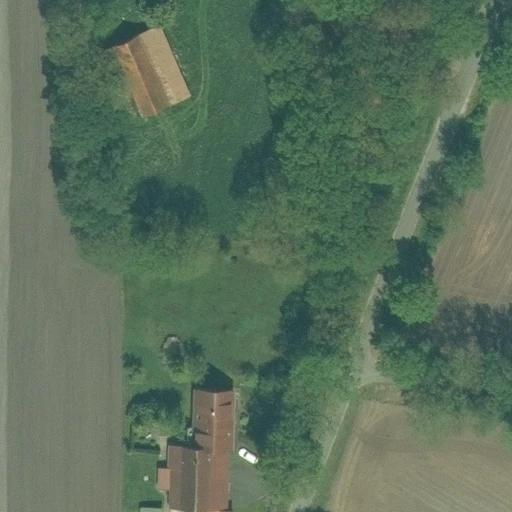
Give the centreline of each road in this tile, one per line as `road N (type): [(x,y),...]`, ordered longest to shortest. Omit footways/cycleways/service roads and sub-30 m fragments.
road 1 (unclassified): [(503,0),(455,96),(351,378)]
road 2 (unclassified): [(351,378),(511,389)]
road 3 (unclassified): [(351,378),(297,511)]
